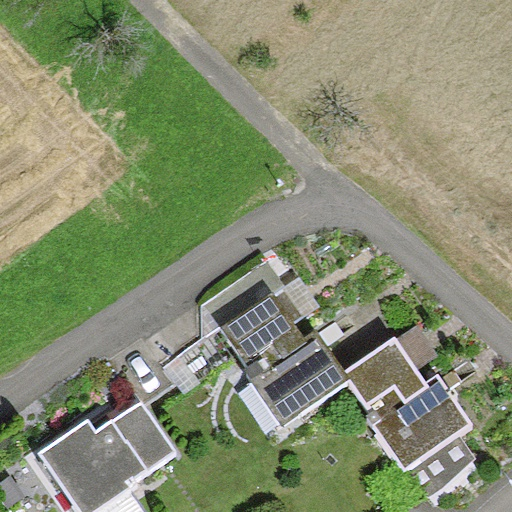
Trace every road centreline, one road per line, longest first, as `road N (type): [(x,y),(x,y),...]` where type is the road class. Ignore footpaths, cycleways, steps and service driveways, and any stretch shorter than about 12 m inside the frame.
road 1 (residential): [(0,407),(252,226),(334,197),(371,216),(511,341)]
road 2 (track): [(156,0),(322,170),(334,197)]
